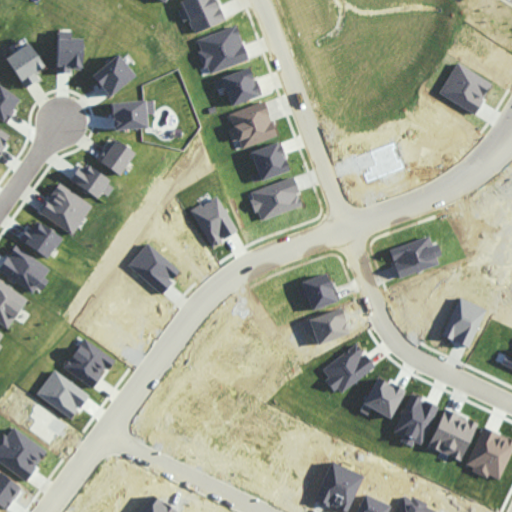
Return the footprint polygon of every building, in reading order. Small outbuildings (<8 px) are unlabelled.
[(55,72),(70,73),(71,69),(81,69),(82,38),(71,38),(71,30),(57,30),(55,72)] [(38,79),(34,72),(44,66),(28,42),(5,58),(25,88),(38,79)] [(91,75),(109,97),(135,75),(117,54),(91,75)] [(221,76),(230,105),(258,96),(249,68),(221,76)] [(20,99),(0,85),(0,118),(4,122),(20,99)] [(147,127),(145,114),(153,113),(152,99),(110,103),(113,131),(147,127)] [(0,151),(9,134),(0,128),(0,151)] [(134,153),(113,138),(98,160),(119,175),(134,153)] [(289,170),(278,141),(250,152),(260,180),(289,170)] [(101,192),(107,196),(115,184),(86,166),(83,170),(77,166),(69,180),(97,198),(101,192)] [(92,206),(59,183),(38,212),(71,235),(92,206)] [(191,210),(211,246),(236,231),(216,196),(191,210)] [(18,241),(49,257),(61,235),(35,221),(32,227),(26,225),(18,241)] [(439,265),(436,256),(441,255),(437,243),(431,245),(429,237),(390,248),(398,277),(439,265)] [(0,271),(32,292),(36,287),(41,290),(48,280),(44,277),(49,268),(13,245),(0,265),(0,271)] [(0,322),(8,328),(27,298),(0,281),(0,322)] [(63,367),(92,388),(113,359),(83,338),(63,367)] [(375,367),(357,343),(323,369),(329,377),(327,379),(339,394),(375,367)] [(88,392),(51,370),(36,396),(73,417),(88,392)] [(365,405),(392,417),(404,388),(391,383),(390,384),(376,378),(365,405)] [(436,403),(409,395),(397,434),(424,442),(436,403)] [(460,457),(473,429),(443,415),(437,428),(449,433),(442,448),(460,457)] [(511,449),(511,439),(483,427),(465,466),(488,477),(489,475),(499,479),(511,449)]
